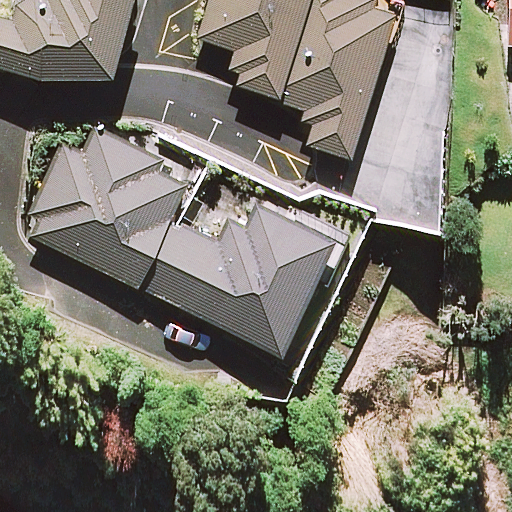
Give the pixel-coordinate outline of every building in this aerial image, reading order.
[(15,0),(12,11),(0,7),(0,8),(0,58),(44,71),(112,67),(127,0),(15,0)] [(206,0),(196,32),(237,45),(227,76),(279,93),(305,0),(206,0)] [(348,153),(359,118),(397,0),(305,0),(279,93),(280,93),(305,101),(299,119),(315,124),(310,140),(348,153)] [(166,219),(186,175),(156,161),(159,155),(94,124),(82,150),(62,141),(21,228),(137,282),(166,219)] [(253,198),(244,217),(224,208),(210,239),(166,219),(137,282),(279,348),(331,235),(268,205),(253,198)]
